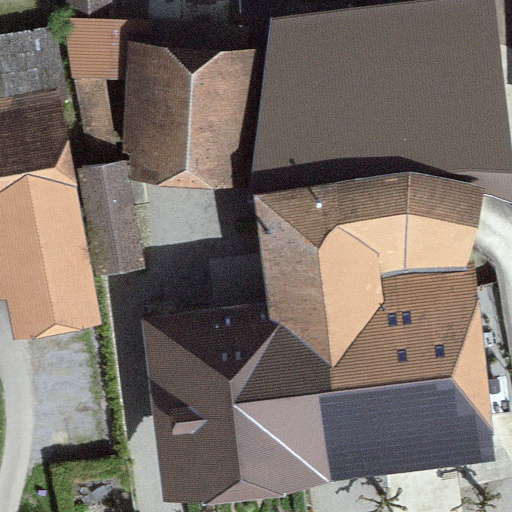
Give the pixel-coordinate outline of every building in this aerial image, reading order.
[(105,0),(67,11),(76,46),(116,36),(105,0)] [(0,103),(57,92),(43,21),(0,29),(0,103)] [(241,53),(143,46),(135,150),(233,156),(241,53)] [(57,92),(0,103),(0,285),(8,324),(101,306),(57,92)] [(277,308),(466,281),(455,245),(470,193),(497,189),(501,154),(475,153),(479,111),(417,107),(409,176),(268,188),(277,308)] [(466,281),(277,308),(158,324),(180,478),(487,435),(466,281)]
